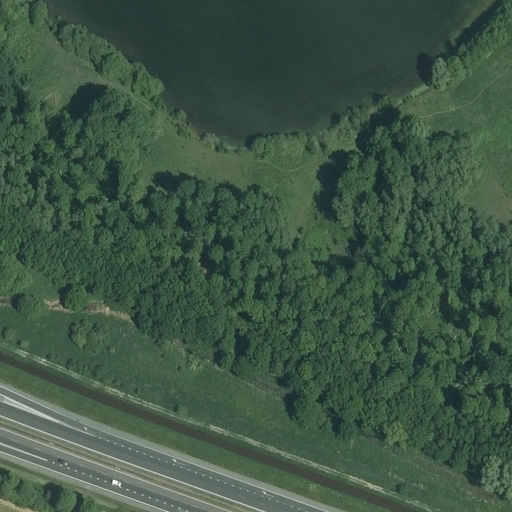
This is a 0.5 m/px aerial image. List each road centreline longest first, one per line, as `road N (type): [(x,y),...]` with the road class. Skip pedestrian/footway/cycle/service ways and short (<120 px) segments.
road 1 (motorway): [(281,511),(92,445)]
road 2 (motorway): [(49,454),(211,511)]
